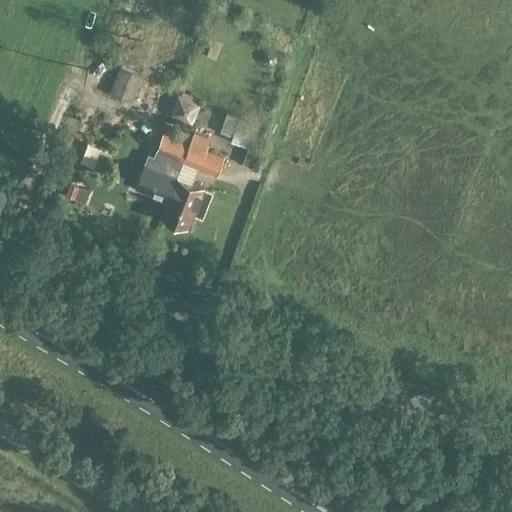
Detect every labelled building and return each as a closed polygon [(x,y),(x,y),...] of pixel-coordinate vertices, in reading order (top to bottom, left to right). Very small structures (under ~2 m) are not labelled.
[(203,45),(209,47),(212,41),(212,39),(206,37),(203,45)] [(113,94),(132,101),(140,77),(121,70),(113,94)] [(192,125),(201,103),(178,93),(169,115),(192,125)] [(242,114),(233,139),(250,145),(259,121),(242,114)] [(164,134),(152,166),(176,176),(179,177),(184,163),(217,175),(225,155),(207,148),(211,137),(194,131),(190,142),(189,143),(164,134)] [(168,200),(176,176),(152,166),(147,164),(137,187),(168,200)] [(179,177),(176,176),(168,200),(169,201),(163,216),(189,227),(197,204),(205,208),(212,192),(203,188),(179,177)]
